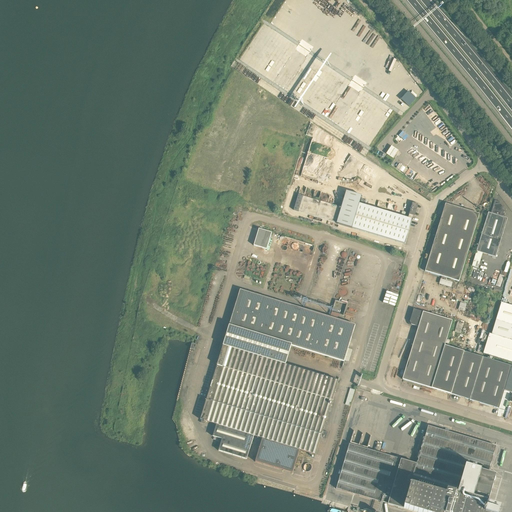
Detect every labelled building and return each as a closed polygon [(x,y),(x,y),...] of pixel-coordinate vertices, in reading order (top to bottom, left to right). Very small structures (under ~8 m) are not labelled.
[(411,93),(404,101),(412,108),(418,100),(411,93)] [(392,146),(387,153),(394,158),(399,150),(392,146)] [(405,174),(408,170),(399,164),(396,168),(405,174)] [(412,220),(398,216),(359,204),(361,196),(346,191),(341,208),(298,195),(294,210),(352,228),(405,244),(412,220)] [(478,268),(483,253),(496,257),(507,219),(504,217),(506,209),(503,208),(504,207),(500,203),(500,202),(495,200),(491,213),(488,213),(477,252),(476,251),(472,266),(478,268)] [(415,216),(418,205),(412,203),(409,215),(415,216)] [(459,282),(476,224),(479,214),(445,204),(425,271),(459,282)] [(259,230),(254,246),(267,250),(272,233),(259,230)] [(452,288),(453,282),(441,279),(440,284),(452,288)] [(323,431),(338,381),(286,365),(292,344),(344,362),(344,360),(347,361),(349,356),(350,356),(352,351),(348,349),(355,325),(240,290),(201,420),(201,423),(205,424),(205,422),(216,425),(213,437),(222,440),(219,451),(246,459),(253,437),(262,440),(256,462),(293,473),(294,469),(299,450),(306,452),(316,455),(321,437),(326,439),(328,432),(323,431)] [(395,307),(398,295),(387,291),(383,303),(395,307)] [(511,306),(502,303),(491,335),(489,334),(483,354),(511,362),(511,306)] [(453,321),(418,311),(414,309),(410,322),(411,325),(418,327),(402,380),(499,409),(504,391),(511,393),(511,388),(511,366),(445,347),(453,321)] [(346,405),(351,406),(355,389),(350,388),(346,405)] [(336,489),(387,504),(414,511),(498,511),(500,508),(487,504),(496,475),(488,473),(496,446),(428,426),(421,452),(417,464),(401,460),(350,444),(336,489)]
